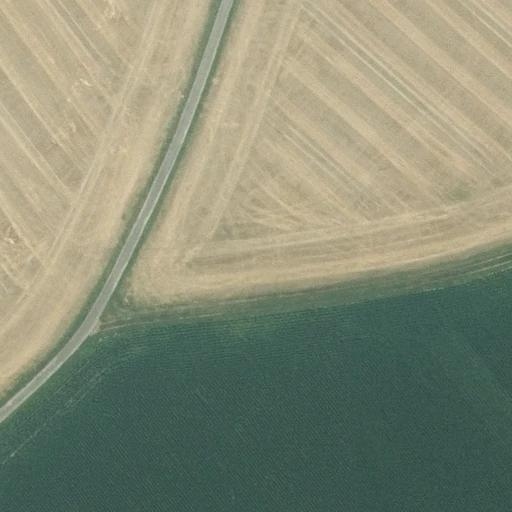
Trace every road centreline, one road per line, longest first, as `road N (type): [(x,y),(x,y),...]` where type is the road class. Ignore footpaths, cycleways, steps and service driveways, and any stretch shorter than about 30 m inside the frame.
road 1 (track): [(0,415),(89,329),(181,133),(223,0)]
road 2 (track): [(89,329),(328,302),(511,256)]
